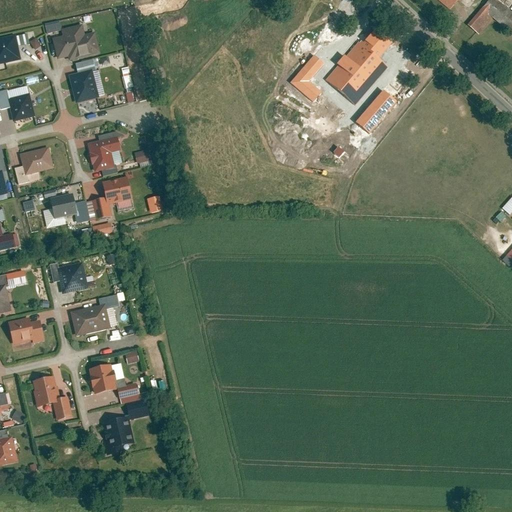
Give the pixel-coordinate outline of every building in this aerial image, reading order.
[(439,0),(449,9),(456,0),(439,0)] [(511,13),(496,0),(489,0),(468,25),(479,35),(493,18),(511,35),(511,13)] [(82,26),(62,31),(60,23),(45,27),(47,36),(51,35),(58,60),(68,57),(69,61),(99,53),(94,32),(84,35),(82,26)] [(330,59),(295,97),(321,121),(344,96),(355,106),(388,69),(377,59),(391,44),(375,31),(362,46),(360,45),(340,68),(330,59)] [(0,64),(21,60),(18,47),(30,45),(27,34),(0,40),(0,64)] [(75,64),(77,74),(67,77),(75,104),(99,97),(91,72),(96,70),(93,59),(75,64)] [(126,89),(132,88),(128,70),(122,71),(126,89)] [(128,103),(134,101),(131,91),(126,93),(128,103)] [(34,117),(29,95),(8,100),(13,122),(34,117)] [(366,106),(354,120),(362,127),(374,112),(366,106)] [(117,137),(87,145),(92,162),(94,161),(97,172),(116,167),(113,153),(120,151),(117,137)] [(20,155),(23,167),(17,169),(21,184),(43,178),(41,173),(54,170),(49,148),(20,155)] [(150,150),(137,154),(139,164),(153,161),(150,150)] [(0,197),(11,194),(4,171),(0,172),(0,197)] [(130,176),(105,182),(110,205),(135,200),(130,176)] [(52,199),(55,209),(45,211),(50,230),(68,225),(66,218),(78,216),(80,224),(112,217),(108,198),(78,204),(76,194),(52,199)] [(35,201),(26,204),(28,212),(37,210),(35,201)] [(4,210),(0,211),(0,248),(1,251),(19,246),(15,232),(10,233),(4,210)] [(113,224),(95,228),(97,237),(115,233),(113,224)] [(57,283),(63,281),(66,295),(91,289),(85,266),(62,271),(60,264),(52,266),(57,283)] [(0,276),(0,314),(14,312),(9,288),(11,287),(9,275),(0,276)] [(113,327),(120,326),(115,308),(122,306),(120,296),(101,300),(103,306),(74,313),(79,337),(113,329),(113,327)] [(42,322),(33,324),(31,318),(11,323),(16,345),(35,340),(36,344),(47,342),(42,322)] [(139,352),(128,355),(130,365),(142,362),(139,352)] [(114,364),(91,370),(97,395),(120,390),(114,364)] [(70,397),(63,399),(57,376),(34,382),(41,407),(55,404),(59,422),(76,418),(70,397)] [(121,394),(124,405),(152,398),(150,392),(142,393),(141,389),(121,394)] [(0,410),(1,411),(0,407),(10,405),(7,393),(0,395),(0,410)] [(150,408),(131,412),(133,421),(152,416),(150,408)] [(28,416),(19,411),(14,420),(23,425),(28,416)] [(139,448),(130,414),(105,420),(114,454),(139,448)] [(9,430),(0,431),(0,439),(11,437),(9,430)] [(0,467),(20,463),(14,438),(0,440),(0,467)]
